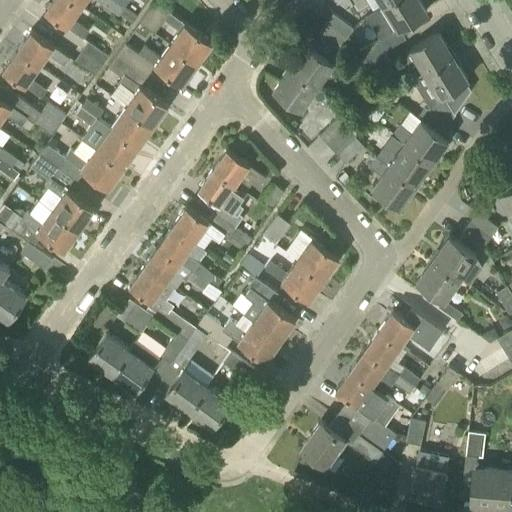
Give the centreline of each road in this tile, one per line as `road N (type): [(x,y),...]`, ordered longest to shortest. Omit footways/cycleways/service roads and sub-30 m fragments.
road 1 (residential): [(24,373),(230,90)]
road 2 (residential): [(248,456),(208,466),(24,373)]
road 3 (residential): [(386,255),(248,456)]
road 4 (residential): [(386,255),(230,90)]
road 5 (residential): [(511,96),(425,224),(386,255)]
road 6 (residential): [(366,511),(248,456)]
